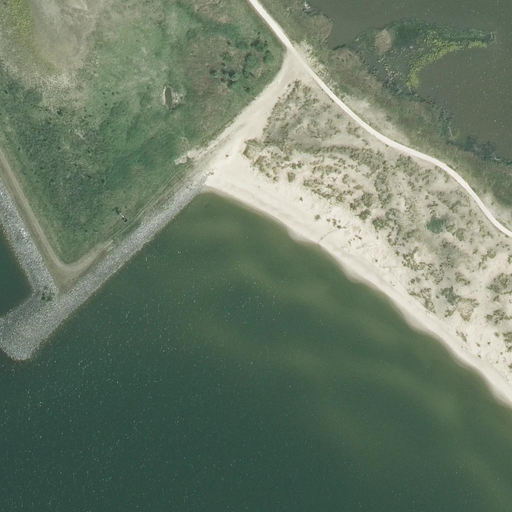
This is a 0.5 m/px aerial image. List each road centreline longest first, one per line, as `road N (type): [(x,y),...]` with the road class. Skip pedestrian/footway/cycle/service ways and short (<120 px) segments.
road 1 (track): [(300,60),(80,269),(57,259),(0,144)]
road 2 (track): [(511,235),(451,173),(355,118),(253,0)]
